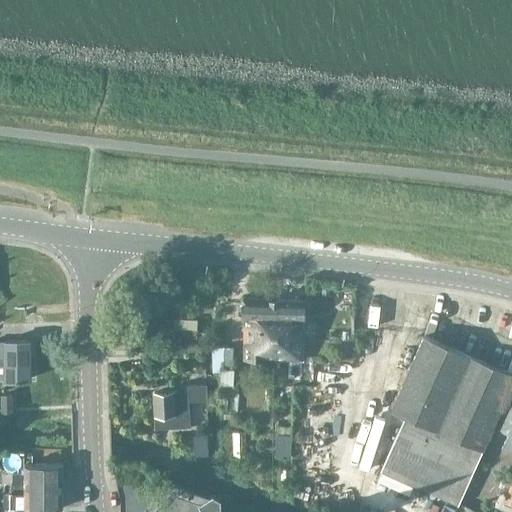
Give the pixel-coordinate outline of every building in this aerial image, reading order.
[(239,303),(239,313),(239,314),(243,316),(243,359),(273,360),(273,299),(243,298),(243,301),(239,303)] [(276,300),(273,299),(273,360),(292,360),(296,360),(302,360),(304,300),(276,300)] [(5,379),(30,379),(29,340),(5,341),(5,355),(0,354),(0,366),(5,367),(5,379)] [(154,393),(155,428),(189,426),(188,401),(206,400),(206,386),(186,387),(187,391),(154,393)] [(12,410),(12,395),(1,395),(2,411),(12,410)] [(511,400),(498,429),(508,433),(501,448),(511,453),(511,400)] [(207,437),(195,438),(196,455),(207,454),(207,437)] [(340,475),(335,486),(356,496),(375,457),(353,447),(345,465),(336,461),(331,471),(340,475)] [(375,457),(356,496),(377,505),(396,466),(375,457)] [(11,511),(35,511),(36,509),(61,509),(62,464),(25,464),(25,494),(19,494),(19,507),(11,507),(11,511)] [(396,466),(377,505),(391,511),(399,511),(416,476),(396,466)] [(416,476),(399,511),(424,511),(437,485),(416,476)] [(116,510),(135,507),(131,482),(112,485),(116,510)] [(437,485),(424,511),(450,511),(459,495),(437,485)] [(212,496),(197,504),(201,511),(222,511),(220,511),(220,501),(212,496)]
